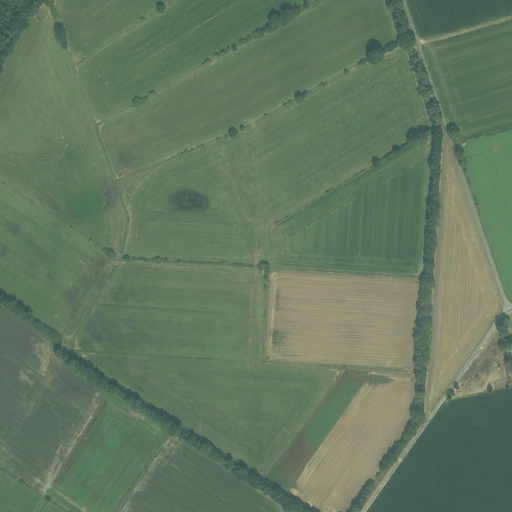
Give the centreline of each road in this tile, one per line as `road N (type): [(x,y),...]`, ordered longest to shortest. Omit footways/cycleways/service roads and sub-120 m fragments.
road 1 (residential): [(509,310),(404,0)]
road 2 (residential): [(509,310),(359,511)]
